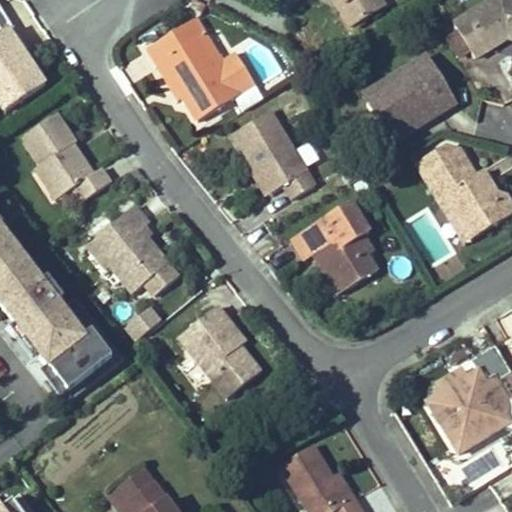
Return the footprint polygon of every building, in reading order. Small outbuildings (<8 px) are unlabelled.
[(341,0),(331,0),(338,10),(345,6),(341,0)] [(338,10),(350,31),(386,9),(380,0),(341,0),(345,6),(338,10)] [(496,0),(454,27),(474,60),(498,46),(504,42),(505,39),(511,41),(511,0),(509,0),(496,0)] [(168,60),(172,58),(194,93),(208,117),(266,81),(246,48),(232,57),(227,59),(212,34),(216,32),(206,15),(171,36),(158,45),(168,60)] [(0,106),(5,115),(45,88),(23,55),(17,47),(21,44),(12,29),(0,36),(0,106)] [(212,34),(227,59),(232,57),(216,32),(212,34)] [(17,47),(23,55),(27,52),(21,44),(17,47)] [(172,58),(168,60),(189,96),(194,93),(172,58)] [(367,107),(391,147),(408,137),(404,131),(427,117),(431,122),(456,108),(427,59),(384,85),(389,93),(369,106),(367,107)] [(384,85),(364,98),(369,106),(389,93),(384,85)] [(270,115),(233,138),(254,173),(254,174),(258,172),(275,194),(283,189),(291,203),(315,188),(270,115)] [(73,192),(82,205),(110,186),(101,172),(93,177),(76,152),(72,155),(69,150),(76,146),(57,117),(23,140),(41,168),(35,171),(47,189),(52,185),(62,199),(73,192)] [(444,150),(416,167),(438,202),(442,200),(454,219),(468,223),(478,239),(499,226),(511,217),(511,208),(506,199),(497,197),(491,186),(487,189),(479,176),(475,179),(460,154),(444,150)] [(269,197),(275,194),(258,172),(254,174),(254,173),(251,174),(260,186),(269,197)] [(483,174),(479,176),(487,189),(491,186),(483,174)] [(52,185),(47,189),(56,203),(62,199),(52,185)] [(438,202),(465,247),(478,239),(468,223),(454,219),(442,200),(438,202)] [(291,243),(304,263),(313,258),(318,255),(322,263),(321,271),(330,286),(338,281),(347,294),(378,274),(368,259),(374,255),(364,239),(370,236),(351,206),(291,243)] [(110,269),(133,297),(145,286),(155,298),(178,279),(148,242),(141,234),(145,231),(148,227),(135,210),(95,242),(113,265),(109,268),(110,269)] [(44,385),(62,408),(123,362),(77,301),(63,311),(58,306),(64,302),(48,281),(42,286),(1,231),(4,229),(0,223),(0,308),(5,315),(8,313),(39,354),(37,356),(54,378),(44,385)] [(145,231),(141,234),(148,242),(152,239),(145,231)] [(95,242),(87,248),(106,272),(110,269),(109,268),(113,265),(95,242)] [(313,258),(321,271),(322,263),(318,255),(313,258)] [(330,286),(338,299),(347,294),(338,281),(330,286)] [(137,348),(162,324),(148,310),(123,334),(137,348)] [(188,354),(225,403),(259,377),(240,351),(222,329),(228,325),(217,311),(188,333),(198,346),(188,354)] [(228,325),(222,329),(240,351),(245,347),(228,325)] [(188,333),(178,341),(188,354),(198,346),(188,333)] [(495,380),(487,385),(484,387),(473,386),(469,380),(464,372),(457,377),(438,389),(433,401),(429,414),(448,444),(460,437),(466,439),(472,449),(503,430),(506,421),(510,405),(495,380)] [(487,385),(481,374),(469,380),(473,386),(484,387),(487,385)] [(429,414),(433,401),(425,407),(429,414)] [(307,414),(316,425),(324,419),(315,407),(307,414)] [(472,449),(466,439),(460,437),(448,444),(457,459),(472,449)] [(331,481),(311,450),(279,470),(305,511),(359,511),(354,502),(348,506),(331,481)] [(472,478),(499,468),(495,455),(468,464),(472,478)] [(143,473),(109,498),(118,511),(153,486),(143,473)] [(337,477),(331,481),(348,506),(354,502),(337,477)] [(171,511),(153,486),(118,511),(171,511)] [(0,511),(29,511),(20,497),(0,510),(0,511)]
